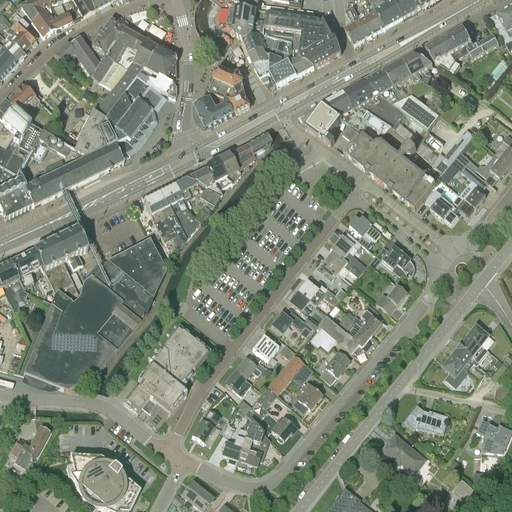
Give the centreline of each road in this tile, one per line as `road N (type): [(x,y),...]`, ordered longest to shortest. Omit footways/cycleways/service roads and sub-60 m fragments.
road 1 (unclassified): [(168,451),(196,395),(352,195)]
road 2 (unclassified): [(297,511),(479,284)]
road 3 (unclassified): [(265,486),(431,295),(442,264)]
road 4 (primary): [(193,163),(441,22)]
road 5 (primary): [(441,22),(187,151)]
road 6 (residential): [(161,0),(118,11),(56,44),(0,98)]
road 7 (residential): [(0,396),(95,403),(168,451)]
road 8 (primary): [(45,225),(193,163)]
road 9 (primary): [(187,151),(45,225)]
road 10 (secondary): [(187,151),(180,125),(188,42),(175,0)]
